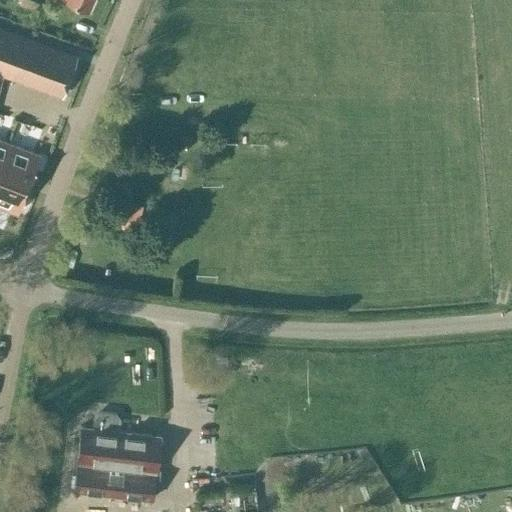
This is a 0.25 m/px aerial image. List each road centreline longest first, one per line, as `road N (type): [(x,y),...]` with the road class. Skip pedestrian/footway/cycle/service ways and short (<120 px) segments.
road 1 (unclassified): [(511,321),(381,332),(235,325),(20,291)]
road 2 (residential): [(20,291),(134,0)]
road 3 (unclassified): [(0,410),(20,291)]
